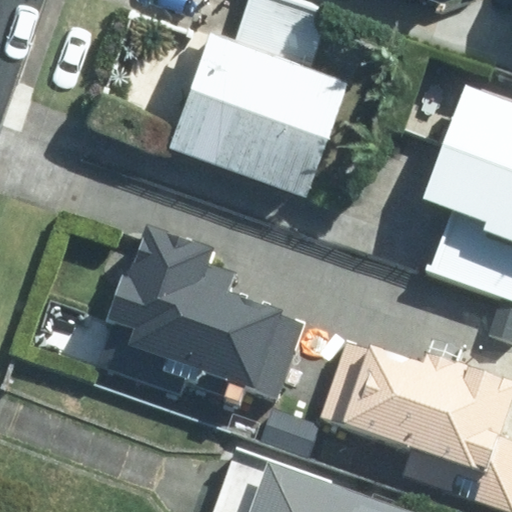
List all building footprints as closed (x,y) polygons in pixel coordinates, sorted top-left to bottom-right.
[(153,136),(306,188),(345,76),(307,63),(322,19),(267,0),(229,0),(221,25),(193,16),(153,136)] [(433,0),(466,11),(469,0),(433,0)] [(511,108),(463,91),(420,209),(511,242),(511,108)] [(212,253),(138,225),(82,369),(265,440),(313,317),(204,274),(212,253)] [(495,389),(348,344),(320,432),(401,457),(394,480),(498,511),(511,511),(511,439),(482,430),(495,389)] [(385,511),(273,473),(258,511),(385,511)]
